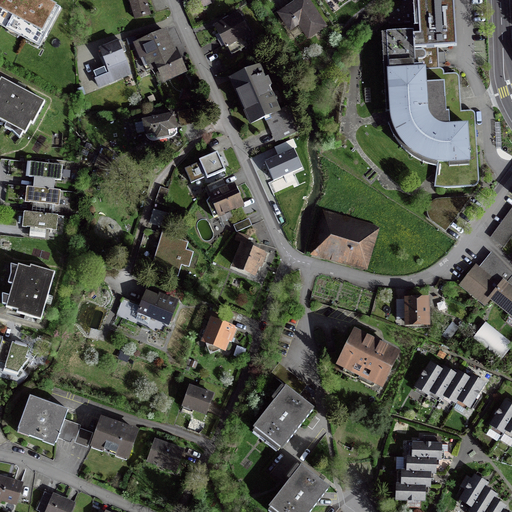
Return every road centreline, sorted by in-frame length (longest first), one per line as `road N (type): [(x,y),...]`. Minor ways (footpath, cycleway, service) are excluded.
road 1 (residential): [(288,255),(173,0)]
road 2 (residential): [(177,511),(233,399),(288,255)]
road 3 (residential): [(511,175),(475,231),(422,278),(381,282),(312,264)]
road 4 (residential): [(327,420),(304,305),(312,264)]
road 5 (residential): [(0,456),(139,511)]
